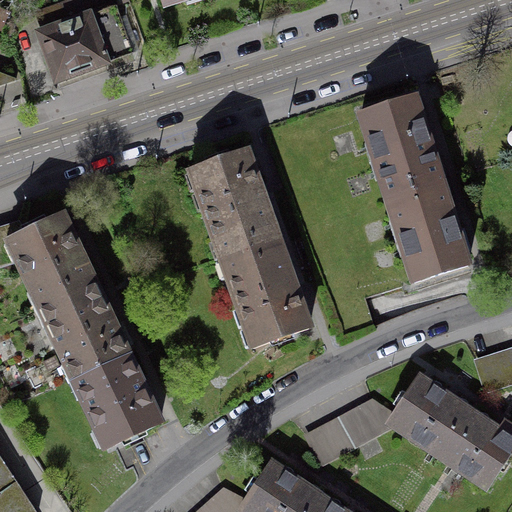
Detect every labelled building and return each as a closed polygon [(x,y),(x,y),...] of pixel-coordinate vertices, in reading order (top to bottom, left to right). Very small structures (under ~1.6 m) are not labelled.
[(88,18),(80,0),(76,0),(37,15),(43,33),(40,34),(57,81),(95,67),(133,53),(116,7),(88,18)] [(384,178),(382,179),(388,200),(442,183),(428,141),(415,99),(362,116),(370,143),(372,142),(384,178)] [(191,172),(223,261),(278,241),(262,197),(246,153),(191,172)] [(409,256),(406,257),(414,283),(468,266),(455,225),(442,183),(388,200),(394,220),(397,219),(409,256)] [(33,293),(35,292),(43,309),(94,285),(78,251),(62,217),(24,234),(9,242),(18,262),(33,293)] [(24,234),(20,226),(0,231),(0,268),(18,262),(9,242),(24,234)] [(223,261),(254,349),(309,329),(293,285),(278,241),(223,261)] [(94,285),(43,309),(50,325),(48,326),(67,365),(69,364),(76,380),(127,356),(111,321),(94,285)] [(511,351),(476,363),(485,392),(511,383),(511,351)] [(144,390),(127,356),(76,380),(84,397),(82,398),(98,430),(99,430),(108,448),(160,424),(144,390)] [(307,438),(321,464),(394,426),(442,459),(472,413),(446,396),(420,378),(394,416),(374,402),(307,438)] [(486,423),(472,413),(442,459),(486,488),(511,449),(511,430),(504,425),(499,432),(486,423)] [(0,511),(37,511),(0,454),(0,511)] [(201,511),(315,511),(324,499),(297,482),(271,464),(246,501),(226,491),(201,511)] [(342,511),(324,499),(315,511),(342,511)]
